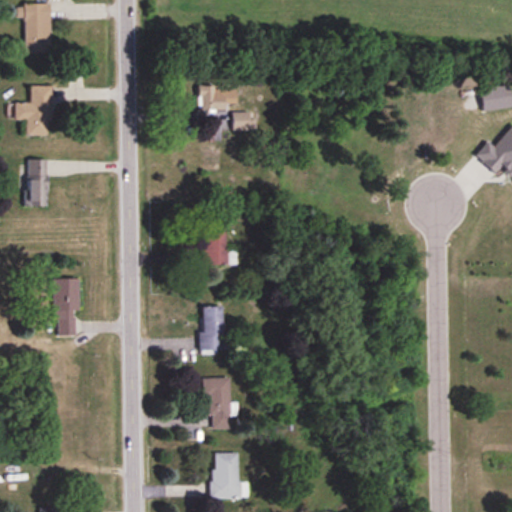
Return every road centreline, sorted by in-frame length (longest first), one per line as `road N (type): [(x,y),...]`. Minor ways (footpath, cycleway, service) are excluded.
road 1 (tertiary): [(133,511),(125,0)]
road 2 (residential): [(434,199),(437,511)]
